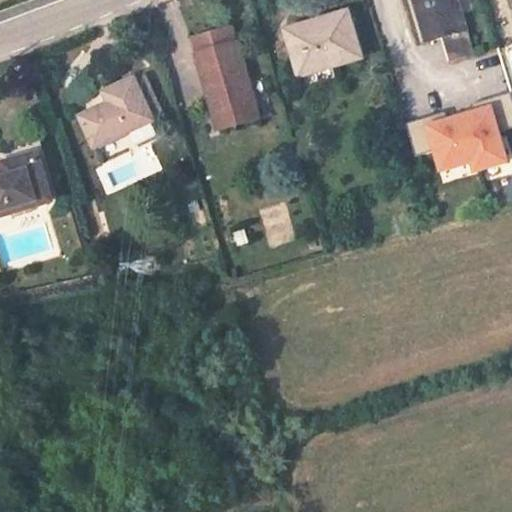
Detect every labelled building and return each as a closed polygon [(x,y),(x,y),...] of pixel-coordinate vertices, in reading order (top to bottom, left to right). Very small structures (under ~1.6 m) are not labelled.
[(451,53),(473,46),(459,0),(414,0),(426,35),(444,30),(451,53)] [(300,72),(362,53),(349,10),(312,21),(314,28),(289,36),(300,72)] [(218,125),(255,116),(239,40),(201,48),(218,125)] [(95,145),(154,124),(138,80),(104,92),(107,101),(82,111),(95,145)] [(511,102),(428,116),(437,175),(510,164),(505,127),(511,126),(511,102)] [(0,213),(51,198),(36,149),(12,156),(15,167),(0,171),(0,213)]
